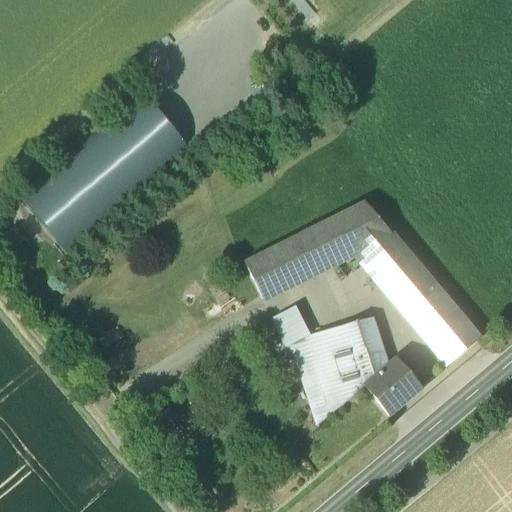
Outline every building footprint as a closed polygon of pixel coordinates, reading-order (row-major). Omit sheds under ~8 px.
[(350,0),(289,0),(316,39),(357,10),(350,0)] [(139,94),(16,198),(66,256),(188,151),(139,94)] [(432,292),(361,208),(244,266),(262,302),(361,254),(410,312),(432,292)] [(477,344),(432,292),(410,312),(453,364),(477,344)] [(291,346),(304,340),(293,313),(272,322),(284,349),(291,346)] [(121,331),(126,342),(143,334),(138,323),(121,331)] [(364,326),(345,330),(365,388),(382,374),(364,326)] [(318,428),(365,388),(345,330),(304,340),(291,346),(318,428)] [(382,374),(365,388),(389,418),(419,391),(395,363),(382,374)]
